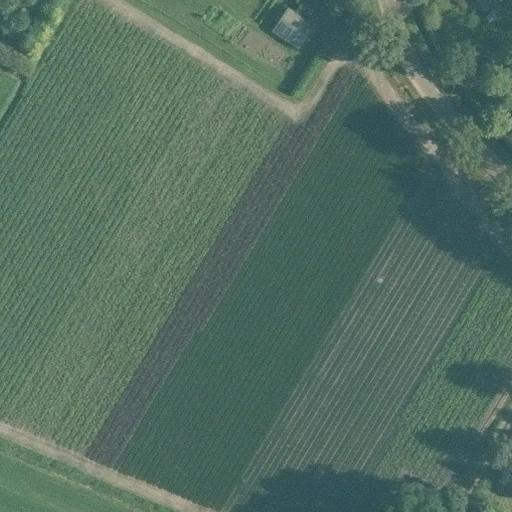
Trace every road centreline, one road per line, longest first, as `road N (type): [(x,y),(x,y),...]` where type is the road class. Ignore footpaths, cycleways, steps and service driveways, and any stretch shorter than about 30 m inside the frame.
road 1 (unclassified): [(511,194),(419,90),(387,0)]
road 2 (unknown): [(511,408),(451,511)]
